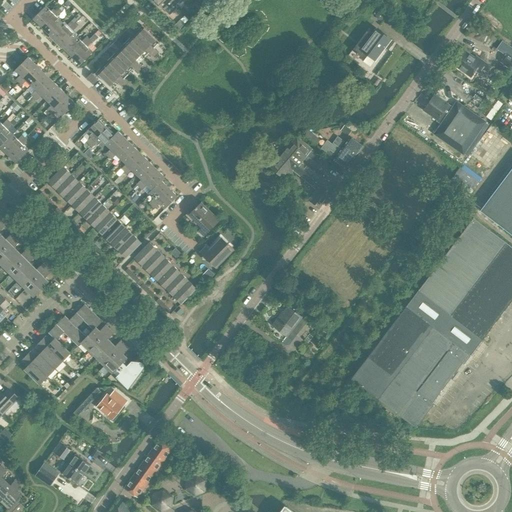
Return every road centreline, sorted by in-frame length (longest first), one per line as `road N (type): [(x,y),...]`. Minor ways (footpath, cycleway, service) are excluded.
road 1 (unclassified): [(195,377),(478,0)]
road 2 (tertiary): [(373,468),(288,444),(226,407),(195,377)]
road 3 (residential): [(196,246),(169,219),(191,197),(97,101)]
road 4 (unclassified): [(100,511),(195,377)]
road 5 (tertiary): [(195,377),(84,269)]
road 6 (residential): [(8,194),(97,101)]
